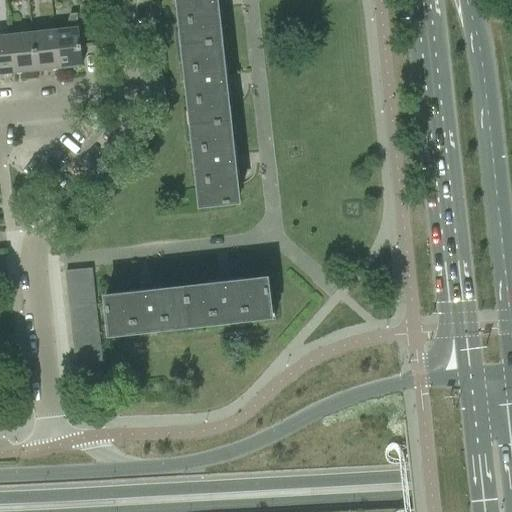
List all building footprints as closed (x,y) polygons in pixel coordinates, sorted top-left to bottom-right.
[(179,0),(184,45),(220,42),(215,0),(179,0)] [(66,30),(55,31),(59,69),(82,67),(76,14),(69,15),(65,27),(66,30)] [(55,31),(32,34),(36,72),(59,69),(55,31)] [(32,34),(9,36),(14,74),(36,72),(32,34)] [(0,75),(14,74),(9,36),(0,37),(0,75)] [(220,42),(184,45),(193,126),(228,122),(220,42)] [(228,122),(193,126),(202,206),(237,203),(228,122)] [(66,273),(64,273),(66,285),(93,282),(91,270),(66,273)] [(266,280),(185,289),(190,327),(270,318),(266,280)] [(93,282),(66,285),(67,296),(68,296),(94,293),(93,282)] [(190,327),(185,289),(105,298),(110,336),(190,327)] [(68,296),(67,296),(68,308),(69,308),(95,305),(94,293),(68,296)] [(69,308),(68,308),(70,319),(96,316),(95,305),(69,308)] [(70,319),(71,331),(72,331),(97,328),(96,316),(70,319)] [(72,331),(71,331),(72,342),(73,342),(99,340),(97,328),(72,331)] [(73,342),(72,342),(73,354),(74,354),(100,351),(99,340),(73,342)] [(74,354),(73,354),(75,366),(101,363),(100,351),(74,354)] [(75,366),(76,377),(102,374),(101,363),(75,366)] [(102,374),(76,377),(77,389),(104,386),(102,374)]
